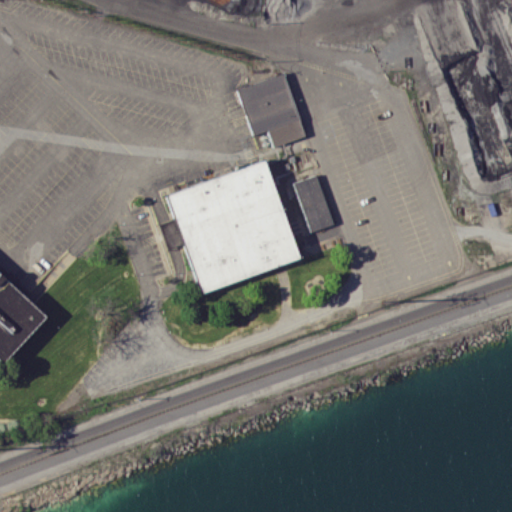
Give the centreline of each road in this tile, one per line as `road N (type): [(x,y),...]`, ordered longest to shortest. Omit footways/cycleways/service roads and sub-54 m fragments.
road 1 (residential): [(0,485),(511,294)]
road 2 (residential): [(511,276),(0,463)]
